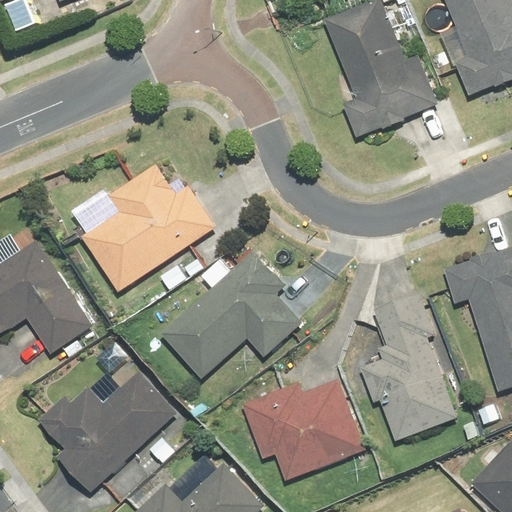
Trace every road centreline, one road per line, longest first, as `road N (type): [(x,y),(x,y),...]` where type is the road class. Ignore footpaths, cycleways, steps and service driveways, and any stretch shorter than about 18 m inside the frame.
road 1 (residential): [(198,47),(239,83),(289,179),(328,209),(391,222),(511,170)]
road 2 (residential): [(0,127),(198,47)]
